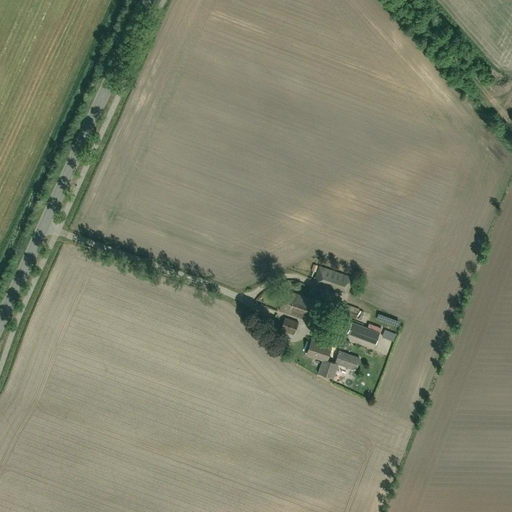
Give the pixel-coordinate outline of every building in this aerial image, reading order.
[(348,293),(353,278),(319,266),(314,281),(348,293)] [(310,321),(317,301),(285,290),(278,310),(310,321)] [(359,311),(359,308),(339,302),(335,311),(356,319),(356,318),(361,319),(363,312),(359,311)] [(294,334),(298,322),(285,317),(281,330),(294,334)] [(378,333),(369,330),(351,323),(347,334),(358,337),(374,344),(378,333)] [(390,332),(388,338),(393,340),(396,334),(390,332)] [(341,368),(342,364),(337,362),(336,363),(326,360),(331,347),(311,340),(307,354),(322,359),(317,372),(332,377),(336,366),(341,368)] [(337,362),(342,364),(355,369),(358,359),(341,353),(337,362)]
